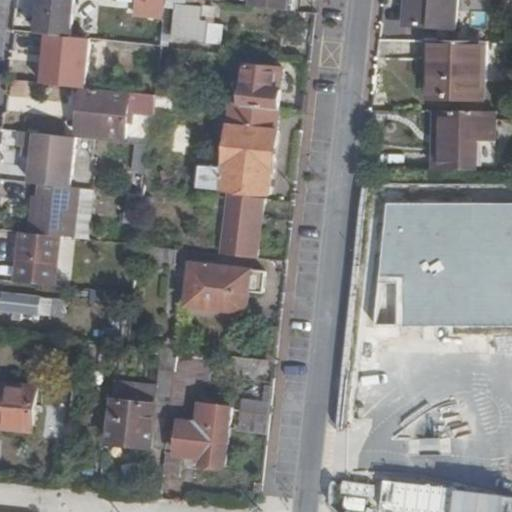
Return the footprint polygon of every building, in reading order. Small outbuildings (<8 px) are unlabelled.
[(80,2),(56,0),(46,0),(42,37),(76,40),(80,2)] [(191,3),(171,0),(170,9),(181,10),(180,39),(213,42),(214,23),(217,23),(218,13),(190,11),(191,3)] [(255,0),(254,9),(299,14),(300,0),(255,0)] [(418,0),(417,10),(410,9),(408,27),(458,32),(462,0),(418,0)] [(485,99),(485,40),(431,41),(431,100),(485,99)] [(247,107),(285,110),(287,90),(279,90),(282,68),(252,64),(247,107)] [(279,90),(287,90),(290,68),(282,68),(279,90)] [(44,86),(22,83),(20,98),(43,100),(44,86)] [(136,95),(87,90),(83,136),(130,140),(136,95)] [(175,100),(161,98),(160,109),(174,110),(175,100)] [(282,133),(285,110),(247,107),(236,106),(230,166),(207,163),(204,188),(275,195),(277,171),(281,169),(285,134),(282,133)] [(500,141),(500,111),(440,111),(440,170),(479,171),(479,141),(500,141)] [(40,163),(38,185),(45,186),(75,189),(81,140),(27,135),(26,150),(33,151),(40,151),(40,163)] [(139,196),(150,197),(151,189),(155,150),(142,148),(137,196),(139,196)] [(32,162),(40,163),(40,151),(33,151),(32,162)] [(39,207),(36,235),(66,239),(81,240),(86,190),(75,189),(45,186),(45,202),(45,208),(39,207)] [(137,209),(149,210),(150,197),(139,196),(137,209)] [(264,261),(271,203),(236,199),(229,257),(264,261)] [(511,203),(390,204),(378,325),(511,325),(511,203)] [(28,234),(23,283),(61,288),(66,239),(36,235),(28,234)] [(114,264),(113,278),(137,280),(140,247),(86,240),(84,261),(114,264)] [(145,247),(143,264),(181,268),(183,252),(145,247)] [(83,275),(100,276),(113,278),(114,264),(84,261),(83,275)] [(258,293),(258,294),(271,296),(273,275),(200,268),(196,309),(247,314),(250,293),(258,293)] [(100,276),(98,292),(118,294),(139,297),(141,281),(137,280),(113,278),(100,276)] [(118,294),(98,292),(97,302),(117,305),(118,294)] [(256,315),(258,294),(258,293),(250,293),(247,314),(256,315)] [(118,294),(117,305),(138,307),(139,297),(118,294)] [(59,302),(10,295),(8,312),(57,319),(59,302)] [(177,421),(184,352),(169,350),(163,406),(158,448),(174,449),(177,421)] [(206,425),(215,355),(184,352),(177,421),(206,425)] [(47,386),(8,381),(1,427),(42,432),(47,386)] [(158,448),(163,406),(122,400),(118,443),(158,448)] [(274,433),(277,406),(250,403),(247,429),(274,433)] [(236,428),(206,425),(177,421),(174,449),(173,453),(188,455),(209,457),(208,465),(231,468),(236,428)] [(188,455),(173,453),(171,472),(185,474),(188,455)] [(390,474),(384,510),(398,511),(465,511),(470,487),(390,474)] [(375,511),(379,483),(347,478),(343,507),(375,511)]
